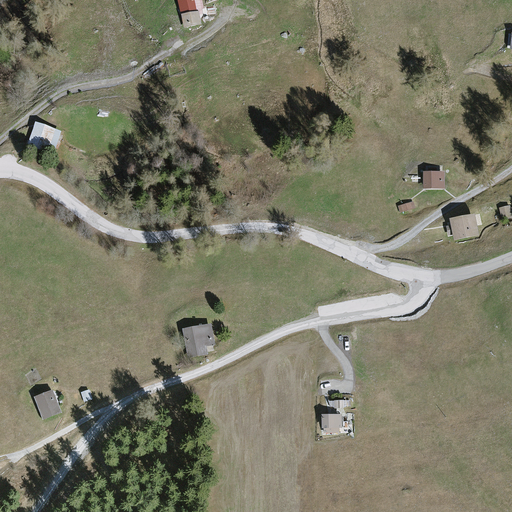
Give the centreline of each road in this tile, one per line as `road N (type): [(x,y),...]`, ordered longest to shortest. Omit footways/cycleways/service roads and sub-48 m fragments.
road 1 (unclassified): [(39,511),(73,479),(113,401),(315,327),(413,309),(431,279)]
road 2 (unclassified): [(0,175),(38,182),(117,234),(287,231),(372,266),(431,279)]
